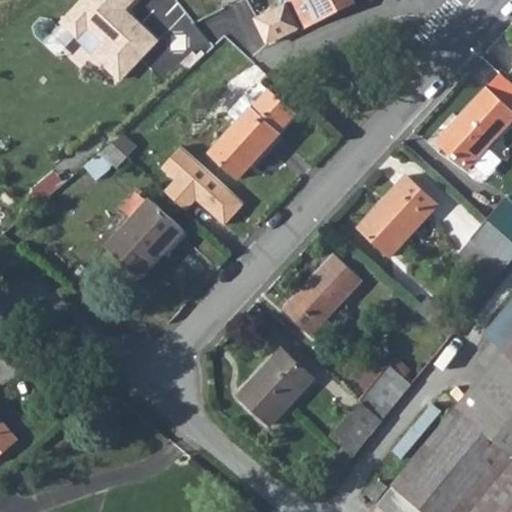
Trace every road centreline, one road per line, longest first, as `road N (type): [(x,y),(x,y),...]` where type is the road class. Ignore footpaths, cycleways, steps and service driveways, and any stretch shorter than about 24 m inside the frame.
road 1 (residential): [(146,382),(464,33)]
road 2 (unknown): [(511,281),(314,511)]
road 3 (unknown): [(199,428),(149,466),(1,511)]
road 4 (residential): [(146,382),(295,511)]
road 5 (residential): [(15,281),(117,347),(146,382)]
road 6 (unknown): [(394,0),(279,62)]
